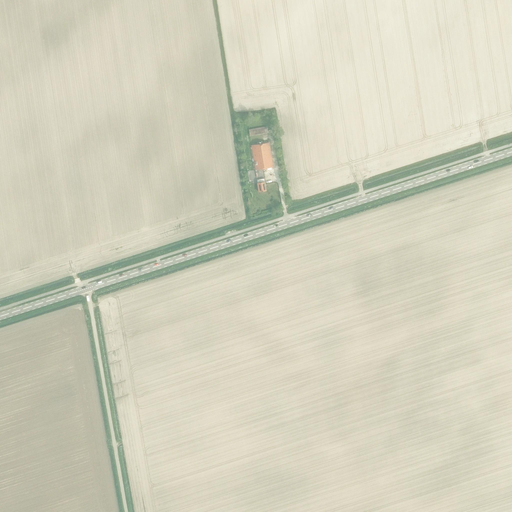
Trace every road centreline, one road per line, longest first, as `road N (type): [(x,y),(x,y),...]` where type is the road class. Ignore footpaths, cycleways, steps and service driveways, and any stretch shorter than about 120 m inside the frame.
road 1 (primary): [(86,288),(511,151)]
road 2 (unclassified): [(125,511),(86,288)]
